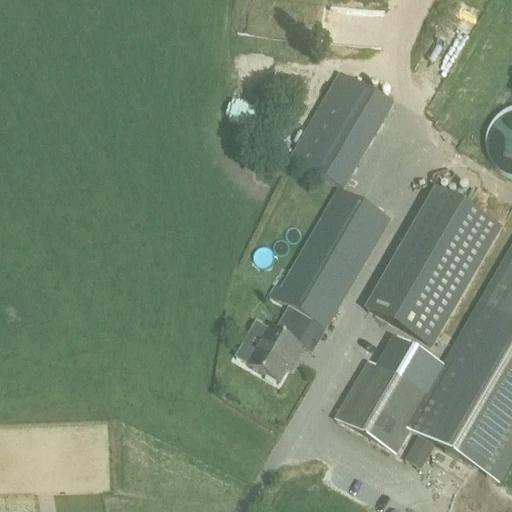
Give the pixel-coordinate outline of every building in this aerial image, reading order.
[(428,70),(456,77),(459,65),(431,58),(428,70)] [(287,311),(312,326),(326,334),(391,223),(345,195),(396,108),(340,76),(289,163),(338,192),(337,193),(285,283),(273,303),(287,311)] [(504,178),(511,181),(511,180),(511,111),(510,112),(503,115),(497,119),(492,125),(488,132),(486,139),(486,147),(486,154),(489,161),(493,168),(498,173),(504,178)] [(367,315),(430,352),(501,231),(438,194),(367,315)] [(511,252),(442,365),(393,336),(369,367),(336,424),(395,458),(409,433),(497,484),(511,457),(511,252)] [(299,348),(312,326),(287,311),(274,334),(299,348)] [(303,350),(299,348),(274,334),(269,331),(248,369),(278,386),(290,365),(293,367),(303,350)] [(410,451),(426,460),(433,448),(416,439),(410,451)]
